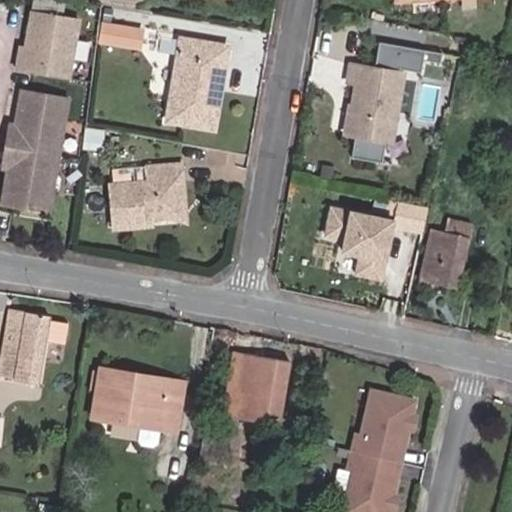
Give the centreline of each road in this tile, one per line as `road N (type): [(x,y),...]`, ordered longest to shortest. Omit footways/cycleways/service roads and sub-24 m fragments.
road 1 (residential): [(246,307),(301,0)]
road 2 (residential): [(246,307),(0,268)]
road 3 (residential): [(473,364),(368,331),(246,307)]
road 4 (residential): [(473,364),(437,511)]
